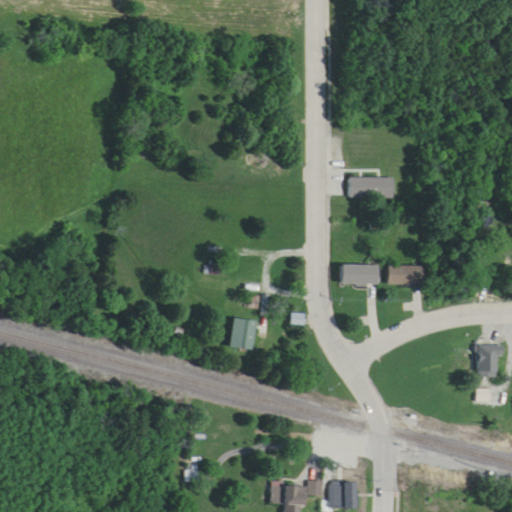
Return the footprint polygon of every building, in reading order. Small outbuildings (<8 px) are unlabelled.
[(396,200),(397,179),(351,179),(350,200),(396,200)] [(379,267),(342,267),(342,286),(379,286),(379,267)] [(427,268),(388,268),(388,287),(427,287),(427,268)] [(260,323),(236,318),(230,350),(254,355),(260,323)] [(500,347),(478,347),(478,379),(500,379),(500,347)] [(186,483),(199,483),(199,472),(186,472),(186,483)] [(322,472),(311,472),(310,488),(272,487),(271,511),(285,511),(304,511),(304,510),(310,510),(311,498),(321,499),(322,472)] [(358,511),(358,483),(332,483),(332,511),(358,511)]
